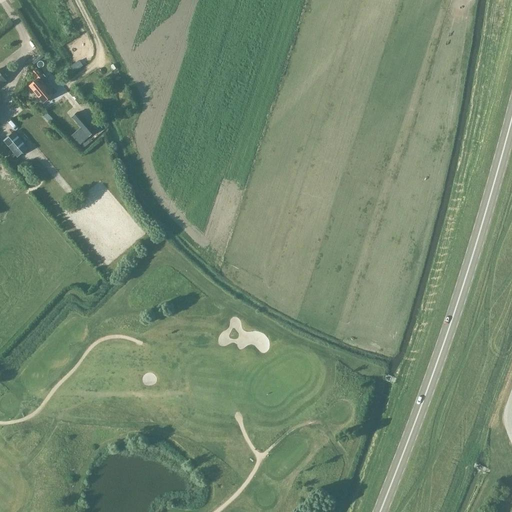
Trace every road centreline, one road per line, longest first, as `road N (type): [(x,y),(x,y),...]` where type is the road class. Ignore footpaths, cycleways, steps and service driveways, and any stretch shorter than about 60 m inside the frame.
road 1 (primary): [(380,511),(461,299),(511,117)]
road 2 (unknown): [(1,0),(24,55),(5,117),(62,185)]
